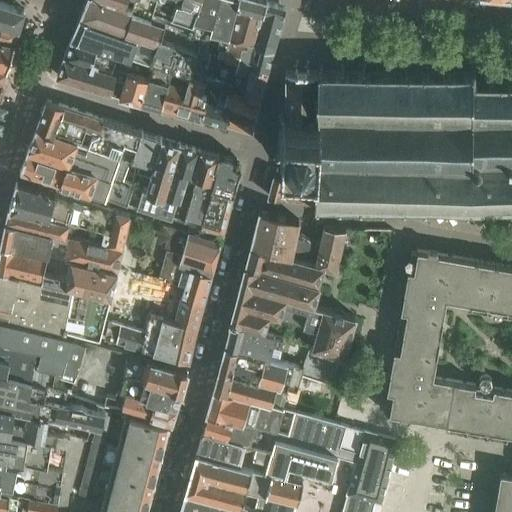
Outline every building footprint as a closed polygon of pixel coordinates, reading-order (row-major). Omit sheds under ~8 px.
[(0,0),(0,21),(19,29),(25,9),(0,0)] [(160,66),(174,71),(190,77),(198,51),(161,37),(166,23),(154,19),(144,16),(131,11),(122,8),(100,0),(86,0),(81,14),(159,43),(151,63),(160,66)] [(134,0),(131,11),(144,16),(149,0),(100,0),(122,8),(125,0),(134,0)] [(149,0),(144,16),(154,19),(158,8),(171,13),(171,14),(194,22),(201,0),(149,0)] [(201,0),(194,22),(191,32),(203,36),(207,37),(209,32),(219,0),(201,0)] [(219,0),(209,32),(229,38),(239,0),(219,0)] [(228,71),(223,87),(243,94),(254,58),(268,0),(239,0),(229,38),(224,57),(240,62),(236,74),(228,71)] [(243,94),(259,99),(267,71),(268,71),(286,4),(270,0),(268,0),(254,58),(243,94)] [(98,45),(132,56),(151,63),(159,43),(81,14),(72,36),(98,45)] [(0,36),(15,41),(17,42),(21,36),(20,29),(19,29),(0,21),(0,36)] [(0,67),(7,69),(10,58),(11,58),(13,56),(12,53),(12,50),(13,50),(15,48),(15,45),(14,45),(15,41),(0,36),(0,67)] [(91,65),(94,57),(98,45),(72,36),(64,55),(91,65)] [(132,56),(98,45),(94,57),(134,70),(148,75),(156,78),(160,66),(151,63),(132,56)] [(121,92),(127,94),(134,70),(94,57),(91,65),(64,55),(57,74),(93,84),(121,92)] [(302,159),(304,159),(307,156),(307,154),(317,155),(316,166),(315,179),(308,178),(308,179),(302,179),(302,178),(294,177),(294,175),(283,174),(286,165),(282,164),(279,176),(275,175),(269,195),(315,203),(316,208),(319,208),(319,203),(338,203),(338,208),(341,208),(341,203),(359,203),(359,209),(362,209),(362,204),(381,205),(381,209),(384,209),(384,204),(402,204),(402,209),(405,209),(405,204),(423,204),(423,210),(426,210),(426,204),(443,205),(444,210),(447,210),(447,205),(465,205),(465,211),(468,211),(468,205),(491,205),(491,210),(494,210),(494,205),(509,205),(509,210),(511,210),(511,81),(511,82),(511,76),(507,76),(507,82),(494,82),(494,76),(489,76),(489,82),(476,82),(476,66),(471,66),(471,72),(451,71),(451,66),(447,66),(446,71),(430,71),(430,65),(425,65),(425,71),(408,71),(409,65),(404,65),(404,71),(388,71),(387,65),(383,65),(383,71),(366,71),(366,65),(362,65),(362,71),(345,71),(345,65),(341,65),(341,71),(324,70),(324,64),(320,64),(319,71),(288,70),(288,85),(287,85),(287,87),(288,87),(288,90),(286,90),(286,95),(287,95),(288,98),(287,98),(287,101),(288,101),(287,113),(286,114),(284,110),(281,110),(281,113),(284,117),(284,122),(282,122),(281,127),(283,127),(283,140),(281,141),(280,145),(282,145),(282,149),(278,152),(277,155),(281,156),(284,152),(295,153),(295,154),(298,158),(302,159)] [(127,94),(141,97),(148,75),(134,70),(127,94)] [(141,97),(149,100),(163,104),(170,83),(156,78),(148,75),(141,97)] [(163,104),(202,115),(208,93),(210,86),(204,84),(204,82),(193,78),(190,86),(178,83),(175,79),(172,78),(170,83),(163,104)] [(208,93),(217,95),(219,88),(210,86),(208,93)] [(219,88),(217,95),(214,102),(233,109),(255,116),(259,99),(243,94),(223,87),(222,89),(219,88)] [(202,115),(228,122),(233,109),(214,102),(217,95),(208,93),(202,115)] [(37,126),(36,128),(36,129),(91,146),(94,137),(101,134),(105,119),(101,118),(85,112),(67,106),(47,99),(37,127),(37,126)] [(233,109),(228,122),(252,129),(255,116),(233,109)] [(28,148),(137,181),(139,173),(131,171),(135,160),(122,156),(127,141),(140,145),(144,131),(124,125),(105,119),(101,134),(94,137),(91,146),(36,129),(36,128),(28,148)] [(122,156),(135,160),(156,166),(164,137),(161,136),(157,135),(144,131),(140,145),(127,141),(122,156)] [(150,184),(137,181),(130,205),(140,208),(145,188),(166,194),(182,143),(164,137),(156,166),(150,184)] [(182,143),(166,194),(179,198),(187,201),(192,184),(201,149),(182,143)] [(89,192),(130,205),(137,181),(28,148),(20,170),(28,173),(60,183),(89,192)] [(201,149),(192,184),(198,185),(186,222),(197,225),(198,220),(202,221),(215,178),(217,168),(214,167),(218,153),(201,148),(201,149)] [(228,183),(236,185),(242,163),(239,159),(237,159),(218,153),(214,167),(217,168),(215,178),(228,181),(228,183)] [(228,181),(215,178),(202,221),(198,220),(197,225),(201,227),(223,232),(233,192),(236,185),(228,183),(228,181)] [(10,205),(10,206),(49,216),(49,215),(69,220),(70,220),(88,225),(88,224),(104,229),(111,231),(117,210),(94,203),(93,203),(83,200),(56,191),(17,180),(16,181),(17,181),(11,204),(10,205)] [(179,198),(173,218),(186,222),(198,185),(192,184),(187,201),(179,198)] [(140,208),(173,218),(179,198),(166,194),(145,188),(140,208)] [(10,206),(7,221),(66,235),(69,220),(49,215),(49,216),(10,206)] [(104,229),(101,241),(114,244),(124,246),(127,233),(132,214),(131,214),(132,213),(130,212),(130,213),(117,210),(111,231),(104,229)] [(304,345),(311,347),(340,355),(343,356),(349,338),(356,316),(314,304),(324,267),(336,270),(346,228),(325,225),(325,226),(324,227),(315,263),(292,257),(296,244),(297,231),(298,222),(299,219),(260,211),(246,265),(242,283),(241,282),(239,294),(232,320),(283,338),(304,345)] [(2,242),(2,243),(65,256),(72,257),(119,267),(124,246),(114,244),(101,241),(70,234),(69,235),(66,235),(7,221),(2,242)] [(187,285),(185,294),(204,300),(211,274),(213,267),(179,258),(187,231),(177,228),(177,227),(175,226),(175,227),(165,224),(163,234),(169,236),(166,249),(169,249),(162,279),(187,285)] [(179,258),(213,267),(220,241),(206,237),(206,236),(205,235),(204,236),(191,232),(191,231),(190,231),(190,232),(187,231),(179,258)] [(0,253),(0,267),(111,295),(119,267),(2,243),(0,253)] [(511,511),(511,265),(453,255),(448,254),(438,253),(437,250),(429,248),(427,251),(417,249),(417,250),(414,271),(412,280),(411,285),(409,296),(408,301),(407,311),(402,338),(400,352),(399,361),(395,381),(393,391),(389,412),(399,414),(410,416),(420,418),(425,418),(447,422),(508,433),(511,433),(511,473),(501,472),(493,511),(511,511)] [(114,296),(111,295),(0,267),(0,312),(63,327),(104,337),(114,296)] [(178,320),(197,326),(204,300),(185,294),(178,320)] [(153,314),(148,332),(144,348),(189,360),(197,326),(178,320),(153,314)] [(58,369),(54,386),(71,390),(88,341),(67,334),(0,319),(0,340),(41,350),(38,364),(58,369)] [(226,344),(276,359),(283,338),(232,320),(226,344)] [(148,332),(113,323),(109,338),(142,348),(144,348),(148,332)] [(0,340),(0,355),(38,364),(41,350),(0,340)] [(219,371),(279,387),(296,392),(302,373),(300,373),(301,367),(276,359),(226,344),(219,371)] [(303,367),(301,367),(300,373),(302,373),(331,381),(340,355),(311,347),(309,350),(303,367)] [(124,374),(125,375),(182,391),(188,369),(151,358),(130,353),(124,374)] [(0,372),(47,384),(54,386),(58,369),(38,364),(0,355),(0,372)] [(215,387),(273,403),(279,387),(219,371),(215,387)] [(47,384),(0,372),(0,388),(43,399),(47,384)] [(178,404),(179,400),(182,391),(125,375),(120,391),(141,397),(142,395),(178,404)] [(0,404),(65,417),(68,402),(74,402),(81,401),(87,406),(104,409),(105,407),(122,409),(105,404),(70,393),(71,390),(54,386),(47,384),(43,399),(0,388),(0,404)] [(215,387),(208,411),(239,422),(260,425),(279,431),(277,439),(339,455),(356,460),(342,511),(371,511),(375,499),(382,501),(397,438),(391,437),(330,419),(273,404),(273,403),(215,387)] [(105,404),(122,409),(171,423),(178,404),(142,395),(141,397),(120,391),(118,396),(108,394),(105,404)] [(65,417),(72,419),(72,418),(93,424),(101,425),(105,410),(104,410),(104,409),(87,406),(81,401),(74,402),(68,402),(65,417)] [(0,428),(18,431),(27,433),(57,439),(68,442),(69,434),(70,432),(63,431),(64,427),(65,427),(65,423),(64,422),(65,417),(0,404),(0,428)] [(239,422),(208,411),(203,429),(274,449),(277,439),(279,431),(260,425),(239,422)] [(122,445),(161,455),(169,426),(130,416),(122,445)] [(0,428),(0,454),(13,457),(14,454),(23,456),(27,433),(18,431),(0,428)] [(79,494),(90,497),(107,432),(96,429),(79,494)] [(203,429),(197,450),(288,474),(290,466),(333,477),(339,455),(277,439),(274,449),(203,429)] [(57,439),(27,433),(23,456),(42,460),(53,463),(57,439)] [(122,445),(115,473),(154,483),(161,455),(122,445)] [(288,474),(197,450),(197,451),(186,490),(242,504),(271,511),(295,511),(304,479),(288,474)] [(0,454),(0,489),(35,495),(37,485),(42,460),(23,456),(14,454),(13,457),(0,454)] [(115,473),(108,502),(146,511),(154,483),(115,473)] [(37,496),(35,495),(0,489),(0,506),(36,510),(37,496)] [(180,508),(195,511),(239,511),(242,504),(186,490),(180,508)] [(36,510),(49,511),(55,511),(58,499),(37,496),(36,510)] [(146,511),(108,502),(104,511),(146,511)]
